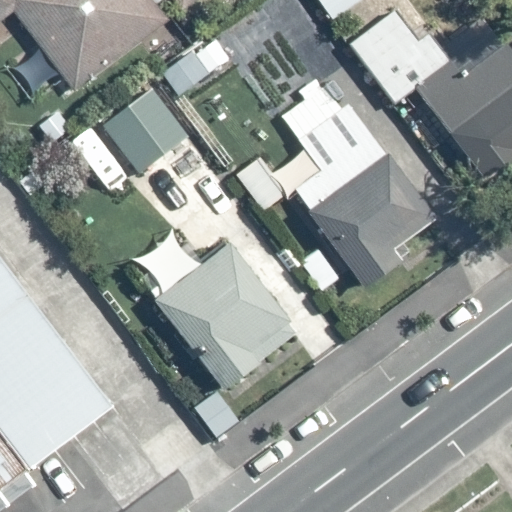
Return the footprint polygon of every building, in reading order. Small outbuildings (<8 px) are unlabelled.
[(0,0),(0,16),(6,12),(2,5),(9,0),(0,0)] [(9,0),(2,5),(6,12),(68,93),(165,19),(154,4),(159,0),(9,0)] [(169,0),(177,10),(190,0),(169,0)] [(313,0),(329,20),(344,7),(344,8),(354,0),(313,0)] [(411,89),(446,60),(425,33),(417,40),(393,9),(345,45),(391,105),(411,89)] [(228,59),(213,35),(156,72),(172,96),(228,59)] [(446,60),(411,89),(490,193),(511,176),(511,77),(488,47),(455,72),(446,60)] [(301,151),(279,167),(268,151),(233,176),(257,210),(284,190),(321,241),(293,261),(317,294),(345,274),(355,289),(395,260),(388,251),(432,220),(330,78),(276,116),(301,151)] [(148,90),(97,128),(131,173),(182,135),(148,90)] [(179,230),(131,268),(151,292),(142,300),(216,392),(293,330),(219,238),(199,254),(179,230)] [(0,449),(83,385),(0,278),(0,449)]
